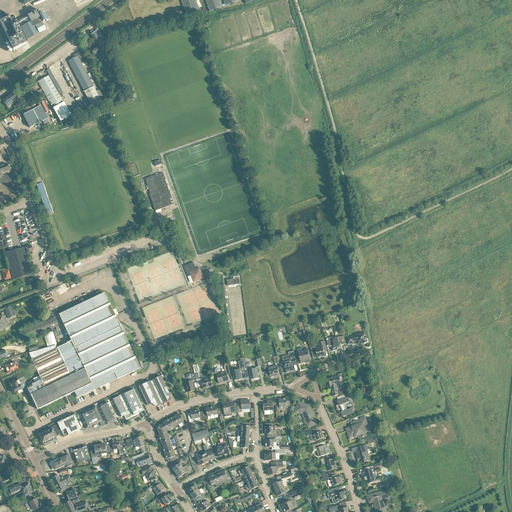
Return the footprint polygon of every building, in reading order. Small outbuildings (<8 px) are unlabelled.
[(181,0),(187,17),(200,13),(195,0),(181,0)] [(205,0),(210,11),(222,7),(220,0),(223,0),(226,6),(239,1),(238,0),(205,0)] [(24,25),(21,27),(27,39),(46,30),(42,22),(45,20),(46,21),(48,20),(44,13),(42,14),(40,11),(37,13),(35,9),(27,13),(28,15),(20,19),(24,25)] [(13,50),(26,44),(12,16),(7,19),(4,12),(0,14),(0,24),(2,29),(0,30),(0,34),(4,43),(8,41),(13,50)] [(101,41),(104,39),(103,37),(100,33),(97,35),(95,32),(90,35),(95,42),(96,41),(99,45),(91,50),(94,55),(101,50),(105,47),(101,41)] [(79,52),(73,55),(74,57),(68,61),(92,108),(103,104),(81,63),(84,62),(79,52)] [(38,81),(60,121),(71,115),(51,80),(48,76),(38,81)] [(31,88),(38,100),(42,98),(34,86),(31,88)] [(13,94),(3,101),(7,106),(8,106),(10,105),(10,104),(17,99),(13,94)] [(49,122),(41,105),(23,115),(30,128),(43,121),(44,124),(49,122)] [(0,176),(3,176),(2,173),(10,171),(7,163),(0,165),(0,176)] [(150,193),(149,193),(155,211),(172,205),(168,195),(170,194),(163,173),(145,179),(150,193)] [(3,176),(0,176),(0,184),(11,181),(9,174),(3,176)] [(40,183),(36,185),(46,213),(51,212),(51,213),(52,213),(41,181),(40,182),(40,183)] [(42,242),(35,244),(44,269),(51,267),(42,242)] [(6,253),(13,279),(23,277),(31,275),(23,248),(6,253)] [(184,266),(188,276),(191,275),(194,282),(202,279),(203,282),(212,278),(209,270),(202,273),(200,268),(196,270),(193,262),(184,266)] [(2,271),(4,280),(11,278),(9,269),(2,271)] [(239,276),(233,277),(233,279),(227,280),(228,286),(240,284),(239,276)] [(28,389),(30,395),(37,409),(74,392),(77,398),(117,379),(140,368),(122,330),(119,323),(118,323),(107,299),(104,293),(58,314),(71,341),(57,348),(55,345),(29,353),(35,365),(40,376),(33,379),(35,382),(31,384),(28,386),(29,388),(28,389)] [(11,313),(14,312),(12,306),(4,309),(8,318),(12,317),(11,313)] [(0,329),(1,329),(2,330),(5,329),(5,330),(6,330),(9,329),(10,328),(9,326),(7,321),(4,322),(3,320),(6,319),(5,315),(0,317),(0,329)] [(19,331),(23,341),(58,326),(54,317),(33,326),(19,331)] [(185,336),(187,342),(198,338),(195,331),(185,336)] [(358,344),(364,342),(365,343),(368,342),(367,339),(365,333),(356,335),(356,336),(347,338),(347,339),(348,344),(354,343),(354,341),(357,340),(358,344)] [(341,348),(340,345),(345,344),(343,336),(332,339),(332,337),(326,339),(328,345),(329,345),(330,346),(333,345),(334,348),(333,348),(333,349),(333,351),(338,350),(337,349),(341,348)] [(313,356),(317,355),(318,358),(325,356),(324,351),(327,350),(326,346),(325,341),(318,343),(319,347),(315,348),(315,347),(311,348),(313,356)] [(4,350),(0,351),(0,359),(4,358),(7,357),(8,358),(14,356),(13,348),(4,350)] [(298,353),(300,358),(301,363),(305,362),(306,363),(311,362),(309,357),(307,349),(302,350),(302,348),(297,349),(298,353)] [(289,355),(282,356),(284,362),(285,368),(286,372),(293,371),(292,365),(297,364),(295,357),(293,350),(289,352),(289,355)] [(15,360),(19,366),(24,363),(20,357),(15,360)] [(242,358),(247,378),(251,377),(252,380),(254,379),(254,380),(259,379),(259,378),(257,368),(256,368),(255,367),(252,368),(251,363),(246,364),(245,357),(242,358)] [(247,378),(242,358),(240,358),(240,361),(239,362),(240,369),(233,371),(234,376),(235,381),(237,380),(238,382),(242,380),(242,379),(247,378)] [(8,367),(6,368),(8,373),(18,369),(15,362),(7,366),(8,367)] [(267,376),(267,375),(270,375),(270,377),(275,376),(275,377),(279,376),(277,371),(276,365),(268,367),(265,366),(264,369),(265,371),(265,374),(267,376)] [(212,373),(214,378),(218,377),(218,379),(217,379),(218,380),(219,384),(225,382),(225,381),(228,381),(226,371),(221,372),(220,369),(218,368),(216,368),(215,371),(215,372),(212,373)] [(196,380),(195,373),(190,374),(191,375),(188,375),(189,378),(190,381),(186,383),(188,392),(195,391),(192,381),(196,380)] [(339,395),(336,385),(341,384),(339,375),(334,376),(334,377),(328,379),(330,387),(331,387),(332,391),(331,391),(333,397),(339,395)] [(13,393),(17,391),(19,393),(23,392),(21,389),(22,389),(20,385),(23,383),(22,381),(26,380),(24,376),(18,379),(9,383),(13,393)] [(138,386),(145,401),(148,406),(152,404),(153,405),(154,406),(156,406),(157,406),(158,406),(161,405),(161,404),(163,402),(164,403),(168,402),(167,401),(169,400),(170,399),(170,397),(169,396),(170,395),(160,376),(152,379),(153,380),(150,381),(138,386)] [(201,380),(203,388),(206,388),(213,386),(211,378),(201,380)] [(135,416),(134,415),(144,410),(133,389),(112,399),(121,417),(124,415),(126,420),(131,417),(131,416),(133,415),(133,416),(135,416)] [(336,405),(339,414),(341,414),(343,417),(354,413),(352,408),(350,409),(348,403),(350,402),(348,397),(347,397),(350,395),(349,393),(337,397),(338,400),(339,400),(339,401),(337,401),(338,404),(336,405)] [(287,406),(290,405),(290,397),(286,398),(286,399),(279,399),(279,408),(287,407),(287,406)] [(241,401),(241,403),(237,403),(238,408),(237,408),(238,412),(239,412),(242,412),(242,410),(250,409),(249,400),(241,401)] [(263,404),(263,411),(274,410),(273,406),(276,406),(276,405),(276,400),(269,400),(269,403),(263,404)] [(97,406),(95,407),(79,414),(86,429),(100,422),(101,425),(103,426),(106,425),(115,420),(107,402),(97,406)] [(227,403),(223,404),(224,408),(225,414),(226,417),(230,416),(229,413),(230,413),(235,412),(235,413),(238,412),(237,408),(234,409),(233,402),(227,403)] [(305,419),(304,420),(306,424),(307,423),(308,427),(317,423),(310,408),(309,406),(299,402),(296,411),(302,413),(305,419)] [(206,408),(207,413),(208,416),(218,414),(217,411),(216,406),(210,408),(210,407),(206,408)] [(188,415),(190,422),(196,421),(195,419),(200,418),(203,420),(205,420),(203,411),(199,412),(199,410),(194,411),(194,410),(190,411),(191,415),(188,415)] [(74,414),(57,423),(64,437),(81,429),(74,414)] [(180,414),(175,417),(179,425),(184,422),(183,421),(186,419),(185,418),(183,414),(180,415),(180,414)] [(175,417),(170,419),(174,428),(174,427),(179,425),(175,417)] [(366,436),(363,427),(368,425),(366,422),(365,418),(361,420),(354,422),(355,422),(356,422),(358,425),(347,429),(350,438),(359,435),(360,438),(363,437),(364,437),(366,436)] [(164,422),(167,429),(168,431),(174,428),(170,419),(164,422)] [(158,429),(159,432),(167,429),(164,422),(164,423),(159,426),(158,429)] [(241,425),(241,431),(250,432),(250,426),(249,426),(250,423),(240,422),(240,425),(241,425)] [(51,427),(51,428),(37,434),(38,436),(39,435),(43,445),(43,446),(44,445),(43,445),(47,443),(48,442),(50,441),(50,442),(54,441),(57,439),(56,437),(61,434),(57,425),(51,427)] [(265,434),(270,434),(271,437),(277,437),(277,431),(275,431),(275,427),(270,427),(265,427),(265,434)] [(319,432),(318,428),(306,432),(308,436),(312,435),(314,441),(324,438),(322,431),(319,432)] [(159,437),(168,434),(168,433),(168,434),(167,431),(168,430),(168,431),(167,429),(159,432),(160,436),(159,437)] [(208,430),(193,435),(194,438),(198,437),(201,436),(206,435),(209,434),(208,430)] [(159,437),(161,443),(171,440),(168,434),(159,437)] [(135,445),(136,447),(139,446),(139,448),(141,447),(143,453),(147,452),(142,436),(137,438),(138,439),(133,440),(132,438),(126,440),(128,447),(135,445)] [(268,440),(266,440),(266,447),(271,447),(274,447),(273,442),(277,442),(276,437),(273,437),(268,437),(268,440)] [(163,448),(172,445),(171,440),(161,443),(162,443),(164,448),(163,448)] [(114,452),(114,450),(117,449),(118,455),(122,454),(121,453),(124,453),(123,447),(122,442),(119,442),(119,441),(116,442),(116,441),(113,441),(113,442),(112,443),(113,447),(110,448),(111,450),(111,453),(114,452)] [(223,442),(220,443),(222,446),(224,455),(230,453),(227,444),(224,445),(223,442)] [(104,443),(100,444),(102,454),(107,453),(107,455),(111,454),(111,453),(111,450),(110,448),(106,449),(106,445),(106,444),(104,444),(104,443)] [(222,446),(220,443),(218,443),(219,447),(216,448),(219,456),(224,455),(222,446)] [(320,443),(312,445),(312,446),(311,446),(312,449),(313,449),(313,450),(314,449),(316,449),(319,457),(331,453),(328,454),(326,446),(328,445),(320,447),(319,443),(320,443)] [(91,455),(91,456),(92,458),(96,457),(96,455),(99,454),(99,456),(99,457),(102,457),(101,454),(102,454),(100,444),(96,445),(96,446),(94,446),(95,449),(90,450),(91,455)] [(358,459),(361,458),(363,457),(364,462),(370,460),(367,450),(368,449),(367,444),(352,449),(353,452),(355,452),(358,459)] [(163,448),(165,454),(173,451),(172,446),(172,445),(163,448)] [(206,452),(211,461),(216,459),(214,454),(212,451),(209,452),(206,445),(203,446),(206,452)] [(78,451),(78,450),(78,449),(74,451),(77,463),(91,459),(87,446),(83,448),(84,449),(78,451)] [(173,451),(165,454),(167,459),(170,458),(171,461),(179,458),(178,455),(175,456),(173,451)] [(190,452),(195,462),(198,461),(200,465),(205,463),(201,455),(196,457),(196,456),(195,457),(194,455),(195,454),(193,451),(190,452)] [(206,452),(201,455),(205,463),(210,461),(211,461),(206,452)] [(69,454),(52,463),(55,470),(66,465),(67,467),(72,465),(71,462),(72,462),(71,459),(69,454)] [(137,461),(136,461),(138,467),(141,466),(146,464),(151,463),(148,455),(142,457),(141,454),(136,456),(133,457),(134,460),(137,459),(137,461)] [(4,468),(4,467),(9,463),(3,455),(0,456),(0,469),(1,469),(2,469),(4,468)] [(326,467),(328,471),(329,470),(329,471),(337,468),(334,458),(328,460),(327,457),(323,459),(321,459),(321,461),(322,465),(327,463),(327,466),(326,467)] [(174,470),(176,473),(183,467),(180,463),(183,461),(181,459),(174,463),(170,466),(173,471),(174,470)] [(284,467),(282,462),(275,462),(276,466),(268,468),(269,476),(277,474),(276,471),(278,471),(278,468),(284,467)] [(143,475),(146,474),(148,481),(151,479),(156,478),(153,470),(152,470),(151,466),(146,467),(141,469),(143,475)] [(183,467),(176,473),(178,476),(177,476),(178,478),(189,471),(186,467),(185,466),(184,468),(183,467)] [(241,470),(239,471),(241,476),(243,475),(251,472),(249,467),(241,470)] [(363,471),(366,484),(377,480),(373,468),(363,471)] [(231,479),(231,478),(229,474),(226,475),(224,471),(219,474),(223,482),(228,479),(229,482),(232,481),(231,479)] [(111,483),(116,482),(114,472),(103,474),(104,478),(111,476),(112,481),(110,481),(111,483)] [(243,475),(245,480),(253,476),(251,472),(243,475)] [(52,478),(56,485),(62,482),(70,478),(69,476),(64,478),(64,476),(60,478),(59,475),(57,476),(56,474),(52,476),(53,478),(52,478)] [(223,482),(219,474),(214,476),(214,475),(213,475),(217,484),(223,482)] [(327,474),(321,476),(322,479),(322,482),(329,480),(330,479),(332,486),(342,483),(340,477),(337,477),(336,475),(334,475),(331,476),(329,477),(328,477),(327,474)] [(213,475),(208,478),(212,486),(215,485),(216,487),(218,486),(217,484),(213,475)] [(245,480),(247,485),(255,481),(253,476),(245,480)] [(8,488),(6,489),(10,497),(12,496),(11,495),(22,490),(25,496),(28,495),(32,493),(33,493),(31,489),(28,483),(27,483),(25,478),(18,481),(17,480),(6,485),(8,488)] [(65,488),(69,487),(68,484),(67,483),(72,481),(70,478),(62,482),(56,485),(59,492),(66,489),(65,488)] [(273,488),(274,491),(284,487),(287,486),(285,481),(284,481),(282,481),(281,479),(278,480),(278,482),(273,484),(274,488),(273,488)] [(255,481),(247,485),(250,490),(258,486),(255,481)] [(380,490),(391,484),(389,481),(379,486),(380,490)] [(189,492),(191,495),(199,490),(195,485),(193,482),(188,486),(190,489),(187,491),(188,493),(189,492)] [(148,489),(150,492),(153,489),(158,495),(165,489),(161,483),(155,487),(153,485),(149,488),(148,489)] [(284,487),(274,491),(275,493),(276,493),(278,496),(283,494),(284,496),(287,495),(284,487)] [(346,499),(344,491),(339,493),(338,491),(337,488),(333,489),(330,490),(328,491),(328,492),(328,493),(327,494),(328,497),(329,497),(330,499),(332,498),(334,504),(338,502),(338,501),(346,499)] [(384,511),(386,511),(382,499),(392,496),(389,489),(367,496),(369,502),(373,501),(376,511),(384,511)] [(66,493),(69,500),(72,499),(74,503),(79,502),(75,490),(66,493)] [(195,499),(198,503),(202,499),(204,498),(206,497),(203,493),(202,494),(199,490),(191,495),(193,498),(192,498),(193,500),(195,499)] [(293,496),(294,500),(295,499),(299,498),(305,495),(304,491),(293,496)] [(162,495),(156,499),(159,503),(162,501),(165,506),(169,503),(173,500),(169,494),(163,498),(162,495)] [(202,499),(198,503),(197,504),(196,504),(197,505),(196,505),(199,507),(204,511),(207,508),(211,505),(207,500),(204,502),(203,501),(205,499),(204,498),(202,499)] [(25,503),(25,505),(27,508),(30,506),(33,511),(40,507),(40,506),(40,505),(39,502),(38,502),(36,499),(30,502),(29,503),(27,502),(25,503)] [(282,505),(284,511),(294,508),(292,504),(294,503),(293,500),(282,505)] [(64,504),(68,511),(75,511),(76,511),(88,507),(86,502),(74,506),(71,501),(69,502),(64,504)] [(261,503),(256,505),(259,511),(261,511),(265,511),(261,503)]
